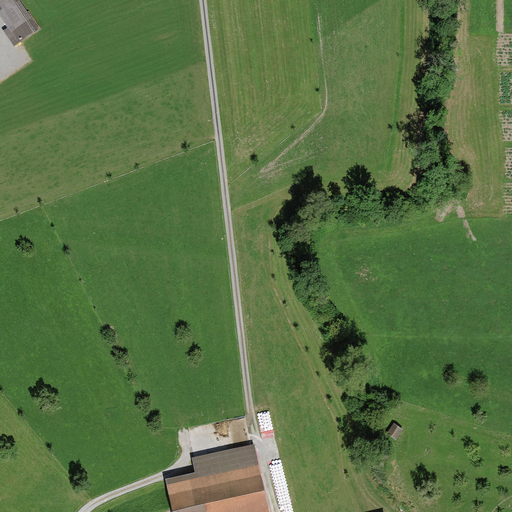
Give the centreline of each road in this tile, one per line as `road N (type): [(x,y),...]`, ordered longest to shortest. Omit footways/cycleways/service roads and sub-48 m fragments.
road 1 (track): [(201,0),(253,420),(275,511)]
road 2 (track): [(85,511),(177,469),(186,458),(184,432)]
